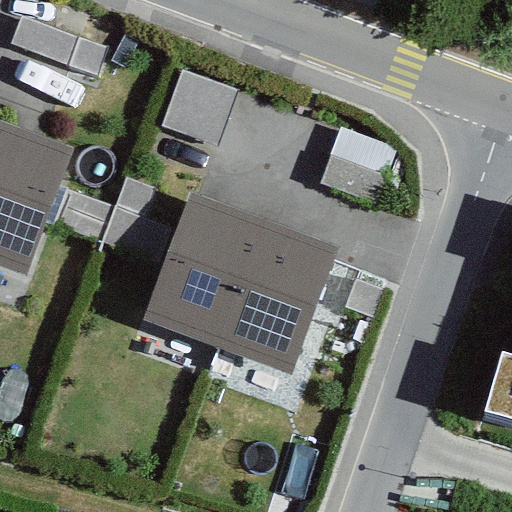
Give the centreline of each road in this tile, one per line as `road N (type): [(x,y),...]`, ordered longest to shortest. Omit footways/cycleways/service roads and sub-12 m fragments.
road 1 (residential): [(370,511),(506,108)]
road 2 (residential): [(217,0),(506,108)]
